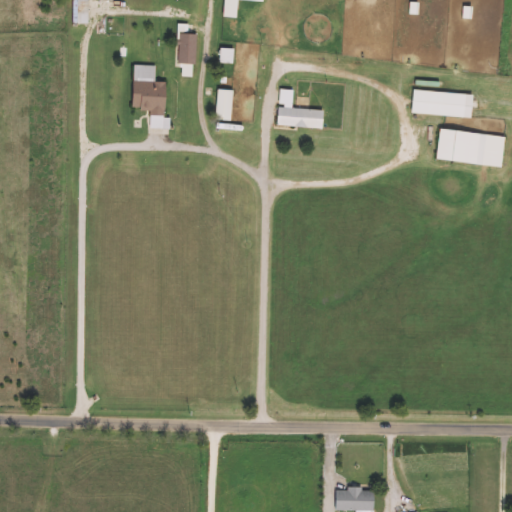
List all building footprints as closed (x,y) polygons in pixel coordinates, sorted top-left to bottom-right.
[(264,0),(264,1),(255,0),(238,0),(237,18),(224,17),(225,0),(264,0)] [(234,49),(234,63),(221,63),(221,49),(234,49)] [(134,78),(145,79),(145,68),(154,68),(154,82),(166,82),(165,128),(150,128),(151,110),(134,110),(134,78)] [(232,121),(216,121),(217,89),(233,90),(232,121)] [(324,110),(323,129),(278,127),(280,90),(294,90),(293,109),(324,110)] [(472,118),(412,114),(413,91),(474,95),(472,118)] [(437,160),(441,130),(505,137),(502,168),(437,160)] [(375,509),(336,509),(336,488),(375,488),(375,509)]
